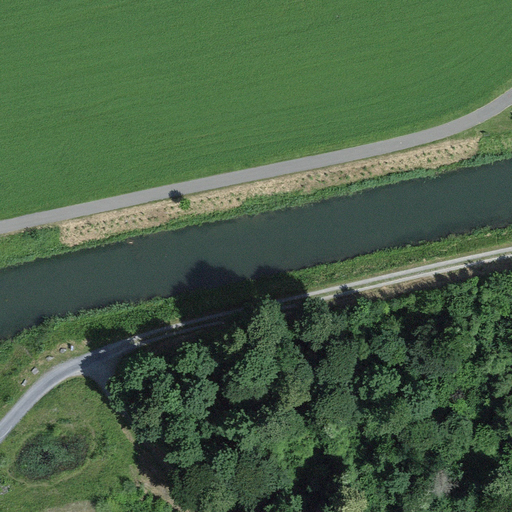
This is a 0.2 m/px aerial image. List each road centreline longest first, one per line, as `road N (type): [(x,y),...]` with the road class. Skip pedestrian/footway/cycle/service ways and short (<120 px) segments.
road 1 (track): [(511,253),(227,308),(128,354),(65,372),(0,441)]
road 2 (unclassified): [(0,228),(410,141),(476,120),(511,98)]
road 3 (track): [(212,511),(94,361)]
